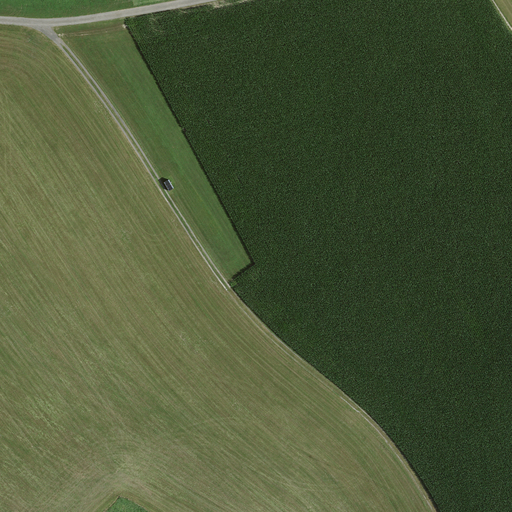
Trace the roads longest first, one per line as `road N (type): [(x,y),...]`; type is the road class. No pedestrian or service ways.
road 1 (track): [(31,23),(50,35),(126,131),(247,315),(369,419),(433,511)]
road 2 (track): [(201,0),(79,21),(0,21)]
